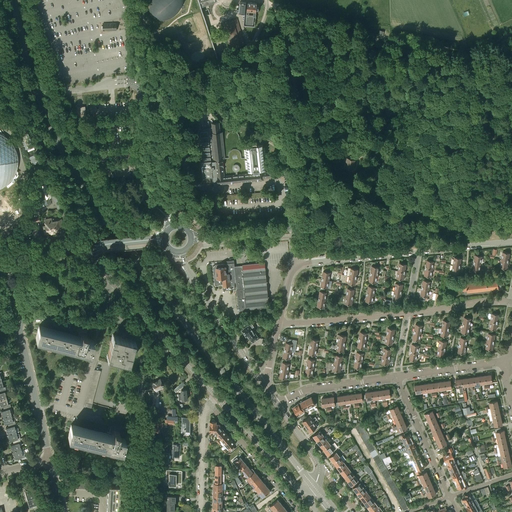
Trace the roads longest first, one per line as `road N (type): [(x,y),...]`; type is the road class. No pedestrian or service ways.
road 1 (tertiary): [(311,484),(85,192),(36,92),(13,0)]
road 2 (unclassified): [(173,227),(146,190),(136,0)]
road 3 (residential): [(511,301),(278,322)]
road 4 (residential): [(293,264),(511,241)]
road 5 (secondary): [(293,226),(511,203)]
road 6 (residential): [(133,511),(140,377),(170,346)]
road 7 (residential): [(263,385),(183,269),(179,251)]
road 8 (residential): [(17,322),(58,317),(102,326),(115,316),(105,292),(114,282)]
road 9 (residential): [(209,404),(300,511)]
road 10 (residential): [(49,458),(17,322)]
road 11 (residential): [(396,376),(449,497)]
road 12 (residential): [(216,397),(291,483),(307,486)]
road 13 (residential): [(276,403),(306,389),(396,376)]
